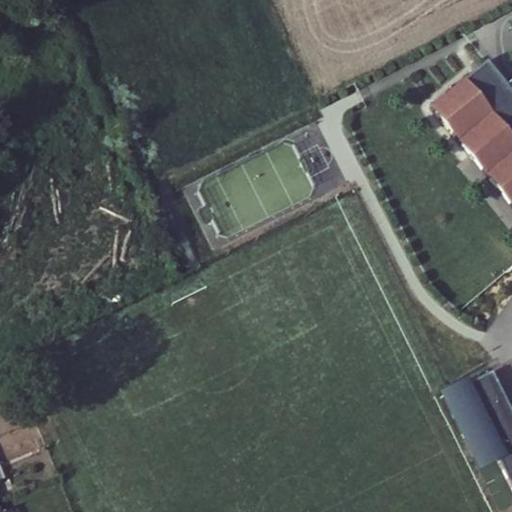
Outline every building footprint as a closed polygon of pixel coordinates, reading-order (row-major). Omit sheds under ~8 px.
[(511,108),(502,97),(481,74),(427,124),(511,215),(511,108)] [(511,87),(502,97),(511,108),(511,87)] [(458,395),(453,386),(436,396),(440,404),(458,395)] [(511,511),(511,462),(471,387),(458,395),(440,404),(479,480),(495,511),(511,511)] [(479,480),(440,404),(436,396),(411,412),(458,494),(479,480)]
